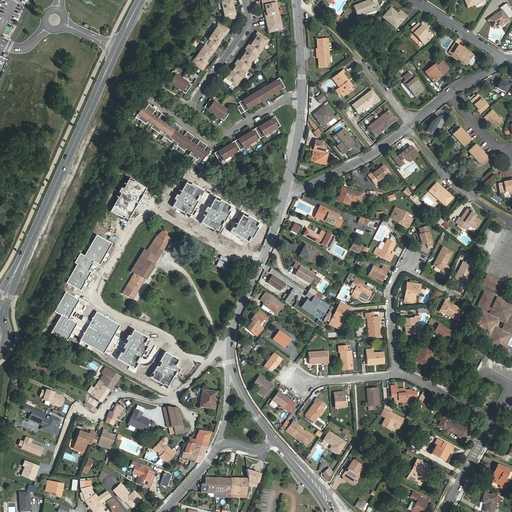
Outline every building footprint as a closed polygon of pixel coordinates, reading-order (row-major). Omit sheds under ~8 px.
[(227,20),(236,18),(231,0),(222,0),(223,1),(220,2),(224,17),(226,16),(227,20)] [(276,28),(282,27),(278,12),(277,13),(274,2),(275,2),(274,0),(260,0),(262,6),(264,5),(266,15),(264,16),(266,23),(268,23),(269,26),(268,26),(269,32),(277,30),(276,28)] [(369,0),(354,6),(358,17),(376,10),(374,6),(378,5),(376,0),(369,0)] [(502,10),(488,20),(494,29),(500,24),(501,26),(510,20),(508,18),(511,15),(511,13),(506,4),(501,8),(502,10)] [(391,8),(383,17),(390,23),(392,20),(399,26),(407,16),(401,10),(398,13),(391,8)] [(413,33),(420,27),(418,24),(411,30),(413,33)] [(226,33),(229,30),(221,25),(219,28),(217,26),(208,39),(210,40),(206,47),(204,45),(192,62),(198,66),(197,67),(202,70),(205,66),(203,64),(212,52),(213,52),(217,46),(217,45),(225,32),(226,33)] [(420,27),(413,33),(424,44),(432,37),(421,26),(420,27)] [(268,40),(257,32),(254,35),(256,36),(250,45),(248,44),(244,50),(246,52),(240,60),(238,59),(234,66),(235,67),(232,71),(231,70),(229,74),(230,74),(227,79),(225,78),(223,81),(231,86),(233,83),(237,86),(242,78),(241,77),(244,73),(245,73),(249,67),(255,58),(256,58),(260,52),(259,51),(265,43),(266,43),(268,40)] [(318,58),(319,67),(330,66),(328,38),(317,39),(318,58)] [(461,57),(469,62),(473,55),(455,43),(449,52),(452,55),(452,56),(459,60),(461,57)] [(346,67),(353,62),(350,58),(343,64),(346,67)] [(450,69),(443,61),(427,74),(433,82),(450,69)] [(192,85),(172,71),(166,80),(185,94),(192,85)] [(341,71),(332,78),(343,93),(341,94),(343,98),(353,90),(347,82),(349,80),(341,71)] [(415,97),(424,90),(412,75),(404,82),(415,97)] [(241,114),(282,89),(285,87),(279,78),(238,102),(240,105),(237,107),(241,114)] [(500,80),(495,87),(505,93),(509,85),(500,80)] [(372,89),(351,105),(358,114),(373,102),(375,105),(381,101),(372,89)] [(319,103),(325,98),(321,93),(315,98),(319,103)] [(480,114),(489,106),(478,94),(470,101),(478,110),(477,110),(480,114)] [(230,112),(211,98),(204,107),(224,121),(230,112)] [(148,122),(152,125),(150,128),(159,134),(161,131),(165,134),(163,137),(171,142),(173,140),(178,143),(176,146),(184,152),(186,149),(190,152),(189,155),(197,161),(199,158),(201,160),(206,153),(203,151),(207,146),(200,141),(196,146),(190,142),(194,137),(187,132),(183,137),(177,133),(181,128),(174,123),(170,128),(164,124),(168,119),(161,113),(157,119),(152,115),(156,110),(148,105),(144,110),(141,108),(137,114),(140,116),(138,119),(146,125),(148,122)] [(319,120),(323,125),(334,116),(324,105),(321,108),(322,109),(318,112),(317,116),(320,119),(319,120)] [(314,114),(319,120),(320,119),(317,116),(318,112),(322,109),(321,108),(314,114)] [(395,120),(391,115),(392,114),(389,110),(367,127),(375,137),(395,120)] [(495,128),(503,121),(492,110),(484,117),(487,121),(488,120),(495,128)] [(219,163),(281,126),(275,117),(214,153),(219,163)] [(430,122),(425,132),(435,137),(439,128),(435,126),(439,118),(437,117),(430,122)] [(464,129),(463,130),(460,127),(460,128),(457,125),(450,131),(452,134),(455,138),(453,139),(456,142),(458,141),(467,132),(464,129)] [(356,144),(344,128),(338,132),(336,135),(342,142),(336,146),(343,154),(356,144)] [(318,137),(322,134),(318,129),(316,131),(314,132),(318,137)] [(468,136),(470,135),(467,132),(458,141),(463,147),(471,140),(468,136)] [(311,160),(313,161),(313,162),(325,165),(328,153),(324,152),(326,146),(323,146),(324,143),(323,142),(316,140),(313,150),(314,150),(311,160)] [(480,146),(478,147),(475,144),(468,151),(471,155),(469,156),(472,159),(473,157),(482,149),(480,146)] [(409,162),(418,155),(411,146),(398,156),(396,153),(392,156),(400,167),(404,164),(401,160),(405,157),(409,162)] [(484,153),(485,152),(482,149),(473,157),(479,164),(480,163),(482,166),(489,160),(487,157),(487,156),(484,153)] [(379,181),(390,172),(384,165),(369,177),(375,185),(380,182),(379,181)] [(145,189),(128,179),(110,211),(127,221),(145,189)] [(509,192),(509,194),(511,193),(511,186),(511,179),(507,179),(507,181),(503,182),(505,192),(509,192)] [(203,191),(187,182),(172,207),(188,216),(203,191)] [(437,183),(429,191),(445,206),(453,198),(437,183)] [(361,203),(364,194),(342,187),(338,201),(345,203),(347,198),(361,203)] [(410,199),(410,200),(417,207),(420,204),(416,200),(417,199),(414,196),(410,199)] [(232,207),(215,198),(201,223),(217,232),(232,207)] [(337,219),(339,215),(320,206),(315,216),(339,227),(342,221),(337,219)] [(407,216),(408,214),(395,207),(390,218),(394,220),(396,218),(402,221),(401,224),(408,227),(413,219),(407,216)] [(471,215),(472,213),(467,210),(461,219),(459,218),(456,222),(463,227),(466,223),(475,229),(480,221),(471,215)] [(259,223),(242,213),(231,233),(248,243),(259,223)] [(439,226),(444,222),(439,216),(434,221),(439,226)] [(357,223),(366,227),(369,220),(360,217),(357,223)] [(422,245),(431,242),(425,222),(418,224),(420,232),(416,233),(419,240),(420,240),(422,245)] [(300,226),(294,223),(291,230),(297,233),(300,226)] [(328,248),(333,237),(322,230),(319,236),(307,229),(304,235),(328,248)] [(122,294),(133,300),(145,280),(154,265),(171,239),(162,231),(157,235),(147,250),(144,249),(130,271),(134,273),(122,294)] [(112,244),(95,235),(84,256),(80,254),(75,263),(77,264),(67,282),(80,290),(95,263),(100,266),(112,244)] [(387,260),(395,243),(387,240),(382,250),(377,248),(374,253),(387,260)] [(350,249),(359,253),(363,246),(354,241),(350,249)] [(315,251),(305,245),(299,256),(310,261),(315,251)] [(449,267),(457,254),(443,247),(439,255),(441,256),(435,266),(443,270),(442,272),(448,275),(451,268),(449,267)] [(464,284),(475,263),(467,259),(465,263),(463,262),(458,272),(459,272),(455,279),(464,284)] [(300,266),(295,275),(310,283),(315,275),(300,266)] [(382,281),(389,269),(383,266),(381,270),(373,266),(368,274),(382,281)] [(284,283),(272,275),(268,282),(280,290),(284,283)] [(487,275),(483,284),(500,291),(504,283),(487,275)] [(366,301),(371,292),(362,288),(364,284),(355,279),(353,283),(357,285),(353,294),(366,301)] [(407,301),(414,302),(417,284),(407,283),(405,297),(408,297),(407,301)] [(324,312),(328,306),(314,296),(315,295),(308,291),(305,295),(312,300),(310,303),(306,300),(302,307),(306,310),(307,309),(312,312),(315,307),(324,312)] [(79,300),(65,292),(54,312),(61,316),(52,332),(67,340),(77,323),(69,318),(79,300)] [(277,314),(283,305),(266,292),(260,300),(264,303),(263,304),(277,314)] [(484,292),(477,306),(486,310),(493,296),(484,292)] [(511,315),(510,315),(511,310),(511,305),(510,304),(508,307),(500,304),(501,301),(497,299),(490,315),(482,311),(475,326),(484,330),(485,328),(488,330),(489,328),(493,330),(486,343),(503,351),(511,335),(511,315)] [(458,320),(463,310),(445,301),(440,311),(458,320)] [(342,324),(350,308),(339,303),(329,323),(333,325),(335,322),(341,325),(342,324)] [(266,320),(269,317),(260,309),(251,319),(253,321),(247,328),(257,336),(263,328),(259,325),(264,319),(266,320)] [(119,326),(96,312),(79,340),(103,354),(119,326)] [(379,322),(380,322),(380,317),(374,317),(373,313),(365,314),(366,318),(367,318),(369,336),(380,336),(379,322)] [(419,323),(418,316),(415,316),(415,318),(406,318),(406,327),(405,327),(406,335),(416,334),(415,324),(419,323)] [(341,325),(335,322),(333,325),(343,330),(345,326),(342,324),(341,325)] [(448,340),(453,332),(439,324),(434,333),(448,340)] [(151,340),(133,330),(117,360),(134,369),(151,340)] [(280,331),(273,339),(284,347),(291,339),(280,331)] [(248,352),(252,347),(247,343),(243,349),(245,350),(248,352)] [(343,370),(353,369),(351,351),(347,351),(347,346),(338,347),(339,352),(340,352),(341,361),(342,361),(343,370)] [(423,346),(415,361),(426,367),(434,352),(423,346)] [(385,363),(384,352),(374,352),(373,349),(366,350),(367,362),(376,361),(376,364),(385,363)] [(178,359),(164,351),(149,378),(167,388),(177,369),(174,367),(178,359)] [(328,364),(327,351),(309,352),(309,364),(323,363),(324,365),(328,364)] [(275,369),(282,359),(274,353),(264,366),(271,371),(273,368),(275,369)] [(88,367),(97,371),(99,366),(90,362),(88,367)] [(103,386),(110,390),(120,376),(113,372),(105,367),(101,372),(103,374),(96,384),(102,388),(103,386)] [(273,385),(260,376),(254,383),(258,386),(258,392),(264,397),(273,385)] [(85,391),(91,395),(101,402),(110,390),(103,386),(102,388),(96,384),(93,388),(91,387),(90,389),(88,387),(85,391)] [(412,398),(411,390),(405,390),(397,391),(396,385),(391,386),(392,397),(394,397),(395,402),(411,401),(410,399),(412,398)] [(201,407),(214,410),(217,392),(204,389),(204,388),(203,387),(202,387),(201,388),(200,389),(201,390),(202,391),(199,405),(198,405),(197,406),(197,407),(198,408),(199,409),(200,408),(201,407)] [(376,405),(379,405),(378,388),(369,389),(370,395),(367,395),(369,410),(376,409),(376,405)] [(42,390),(40,396),(44,397),(43,399),(50,402),(50,401),(55,403),(58,402),(60,398),(58,395),(53,393),(47,390),(46,392),(42,390)] [(289,412),(296,403),(278,391),(272,400),(289,412)] [(344,392),(334,393),(335,407),(345,407),(344,392)] [(91,395),(86,402),(97,409),(101,402),(91,395)] [(314,422),(326,405),(316,398),(314,402),(314,403),(305,415),(314,422)] [(123,409),(122,408),(123,405),(120,404),(119,406),(116,405),(112,413),(110,412),(107,418),(114,421),(116,418),(122,421),(125,414),(122,413),(123,409)] [(44,413),(24,405),(22,409),(30,413),(30,415),(36,417),(35,420),(35,422),(40,424),(40,423),(43,424),(41,428),(50,432),(54,423),(57,424),(59,420),(50,416),(48,420),(46,419),(45,420),(42,419),(44,413)] [(187,424),(183,425),(179,408),(167,407),(171,427),(174,427),(176,434),(188,432),(187,424)] [(148,421),(140,417),(142,413),(135,410),(129,424),(144,431),(148,421)] [(399,429),(403,419),(389,412),(382,425),(391,430),(393,426),(399,429)] [(464,423),(463,426),(450,419),(451,416),(445,413),(439,425),(445,428),(446,426),(459,433),(458,436),(464,439),(470,427),(464,423)] [(120,424),(114,421),(107,418),(105,422),(117,428),(120,424)] [(306,431),(305,432),(298,426),(299,425),(293,421),(286,430),(307,445),(314,436),(306,431)] [(348,436),(351,431),(344,427),(342,432),(348,436)] [(110,449),(115,435),(107,432),(107,430),(104,429),(98,445),(110,449)] [(91,431),(90,434),(79,431),(77,437),(79,437),(74,449),(83,452),(87,443),(91,445),(96,433),(91,431)] [(206,447),(211,432),(199,431),(196,440),(190,439),(189,442),(206,447)] [(338,454),(345,443),(329,432),(324,440),(332,446),(330,449),(338,454)] [(173,449),(171,451),(161,441),(153,449),(156,451),(157,451),(159,453),(159,455),(161,456),(160,457),(166,463),(176,452),(173,449)] [(203,457),(206,447),(189,442),(188,442),(184,453),(182,458),(199,463),(202,456),(203,457)] [(451,452),(453,448),(443,442),(441,447),(436,444),(431,454),(443,461),(449,451),(451,452)] [(424,476),(429,467),(417,460),(407,479),(417,484),(422,475),(424,476)] [(354,479),(362,466),(353,461),(348,469),(348,470),(347,472),(344,473),(342,475),(343,479),(352,484),(355,484),(356,482),(355,480),(354,479)] [(504,479),(509,470),(498,465),(496,470),(499,471),(494,481),(502,485),(501,487),(504,489),(508,481),(504,479)] [(150,482),(154,473),(136,466),(133,473),(139,476),(136,482),(141,485),(143,479),(150,482)] [(322,473),(327,479),(334,473),(329,467),(322,473)] [(261,481),(265,471),(256,469),(254,480),(261,481)] [(97,477),(102,481),(107,474),(102,470),(97,477)] [(190,492),(231,494),(232,479),(205,477),(201,477),(189,491),(190,492)] [(247,479),(232,479),(231,494),(246,495),(247,479)] [(62,492),(63,484),(48,481),(46,491),(53,493),(54,491),(62,492)] [(92,491),(90,486),(91,481),(85,481),(80,481),(81,489),(83,495),(92,491)] [(134,491),(131,494),(126,489),(123,491),(118,486),(114,491),(124,502),(125,501),(131,508),(141,498),(134,491)] [(111,497),(106,491),(98,498),(92,491),(83,495),(85,501),(93,511),(94,511),(105,504),(106,504),(105,501),(111,497)] [(20,511),(30,510),(29,492),(19,493),(20,511)] [(413,511),(422,511),(426,505),(420,502),(422,498),(419,497),(420,495),(413,492),(410,497),(417,501),(416,504),(412,511),(413,511)] [(484,511),(493,511),(497,496),(485,494),(483,503),(485,504),(484,511)] [(123,511),(120,507),(120,508),(112,498),(106,502),(111,511),(123,511)] [(367,503),(359,499),(355,506),(363,510),(367,503)]
